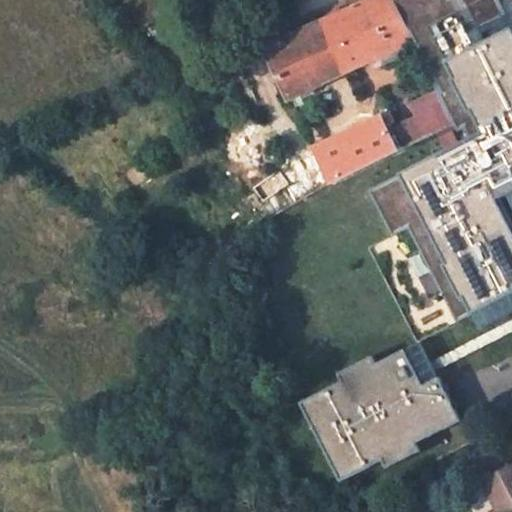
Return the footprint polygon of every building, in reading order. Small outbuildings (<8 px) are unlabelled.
[(367,0),(346,10),(369,61),(412,42),(391,0),(367,0)] [(511,21),(501,0),(396,0),(454,124),(470,116),(474,123),(481,119),(486,130),(369,189),(393,236),(409,227),(457,322),(511,293),(511,21)] [(324,84),(369,61),(346,10),(299,32),(324,84)] [(324,84),(299,32),(267,46),(292,99),(324,84)] [(432,82),(426,85),(431,96),(437,93),(432,82)] [(431,96),(410,106),(415,118),(424,138),(451,125),(437,93),(431,96)] [(395,121),(391,113),(315,150),(332,183),(399,151),(386,125),(395,121)] [(415,118),(395,127),(404,148),(424,138),(415,118)] [(511,321),(433,361),(437,369),(511,331),(511,321)] [(331,385),(301,400),(341,481),(372,465),(367,457),(379,451),(383,459),(387,467),(422,449),(418,442),(414,433),(425,427),(430,436),(462,419),(437,369),(433,361),(422,339),(390,355),(394,364),(382,370),(377,361),(373,354),(338,371),(342,379),(347,388),(335,393),(331,385)] [(390,355),(377,361),(382,370),(394,364),(390,355)] [(342,379),(331,385),(335,393),(347,388),(342,379)] [(425,427),(414,433),(418,442),(430,436),(425,427)] [(379,451),(367,457),(372,465),(383,459),(379,451)] [(511,511),(511,471),(495,480),(510,511),(511,511)]
